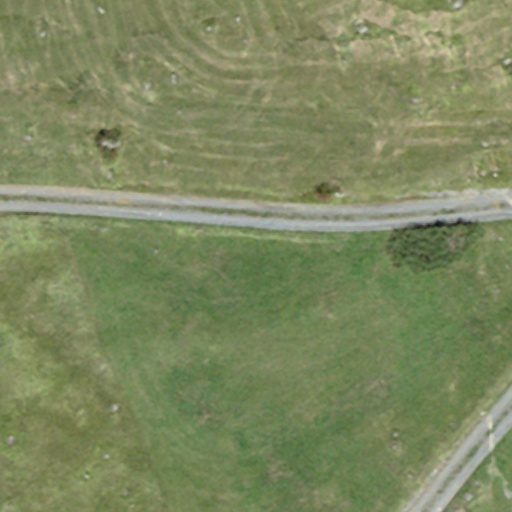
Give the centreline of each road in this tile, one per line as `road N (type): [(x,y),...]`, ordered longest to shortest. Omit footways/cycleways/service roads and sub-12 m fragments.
road 1 (track): [(0,196),(412,219),(511,205)]
road 2 (track): [(511,404),(423,511)]
